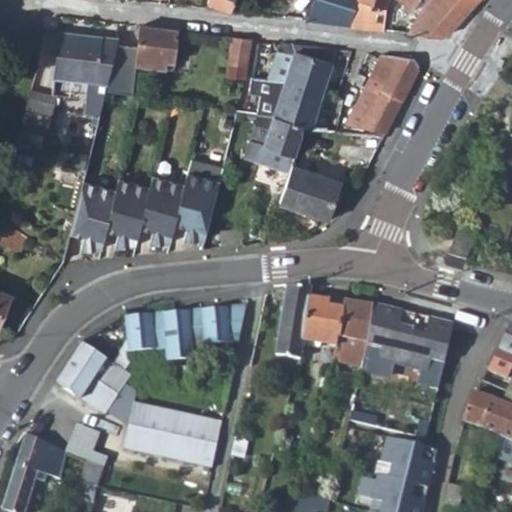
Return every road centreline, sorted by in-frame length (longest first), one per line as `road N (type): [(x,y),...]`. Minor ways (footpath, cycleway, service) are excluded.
road 1 (residential): [(10,0),(447,51),(466,60)]
road 2 (residential): [(11,389),(53,326),(94,291),(322,264),(371,267)]
road 3 (residential): [(371,267),(466,60)]
